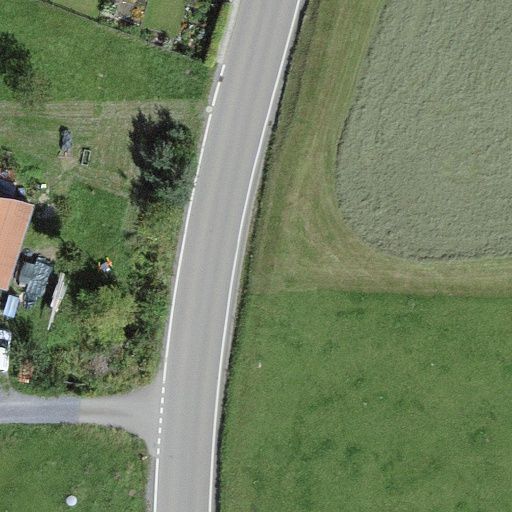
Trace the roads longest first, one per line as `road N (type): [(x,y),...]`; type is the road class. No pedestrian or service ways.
road 1 (tertiary): [(163,511),(167,418),(206,170),(249,0)]
road 2 (track): [(167,418),(0,415)]
